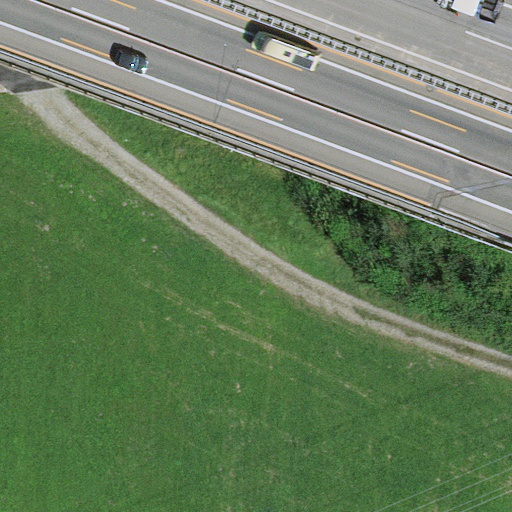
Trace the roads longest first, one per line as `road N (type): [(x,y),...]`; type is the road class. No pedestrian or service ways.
road 1 (track): [(16,21),(44,92),(153,186),(299,281),(511,364)]
road 2 (motorway): [(36,0),(511,171)]
road 3 (motorway): [(511,49),(374,0)]
road 4 (primary): [(0,24),(141,0)]
